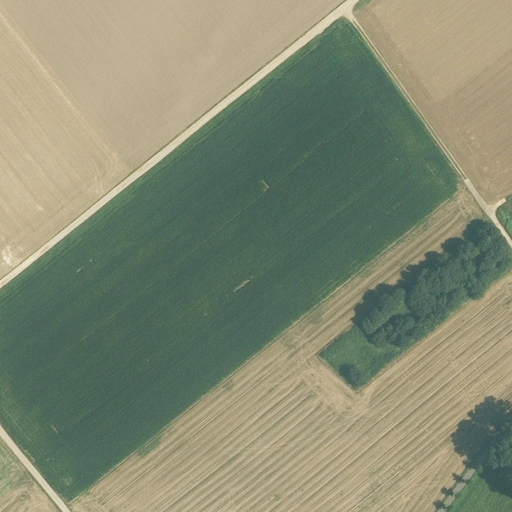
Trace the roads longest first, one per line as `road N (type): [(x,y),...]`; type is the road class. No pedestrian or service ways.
road 1 (track): [(353,0),(0,283)]
road 2 (track): [(343,7),(511,247)]
